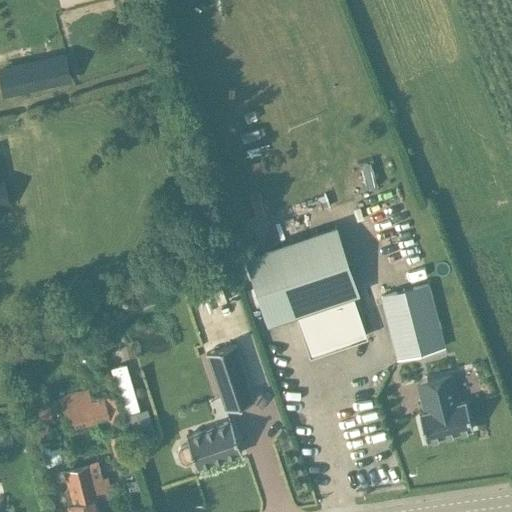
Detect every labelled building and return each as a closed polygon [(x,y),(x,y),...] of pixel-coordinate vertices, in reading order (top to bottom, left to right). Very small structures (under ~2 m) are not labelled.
[(1,69),(5,91),(68,78),(63,56),(1,69)] [(336,225),(244,255),(268,324),(297,314),(308,347),(317,352),(365,335),(351,295),(359,293),(336,225)] [(381,297),(401,374),(448,362),(427,285),(381,297)] [(235,342),(212,350),(206,352),(225,409),(254,399),(235,342)] [(111,368),(126,415),(139,411),(124,363),(111,368)] [(426,441),(472,429),(465,402),(459,403),(451,374),(427,380),(430,392),(420,394),(425,412),(419,414),(426,441)] [(69,430),(110,419),(104,397),(91,401),(87,389),(60,397),(69,430)] [(122,419),(115,394),(104,397),(110,419),(110,422),(122,419)] [(146,409),(124,416),(132,441),(154,435),(146,409)] [(230,420),(202,430),(186,435),(188,443),(180,446),(177,451),(180,460),(185,462),(194,459),(197,467),(241,452),(230,420)] [(74,504),(68,506),(69,511),(100,511),(97,499),(104,498),(95,463),(66,471),(74,504)]
